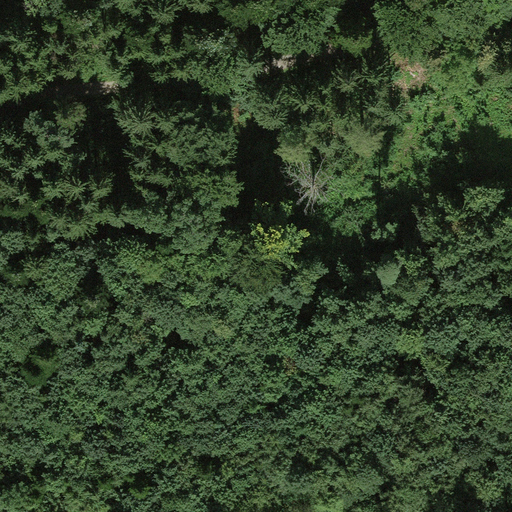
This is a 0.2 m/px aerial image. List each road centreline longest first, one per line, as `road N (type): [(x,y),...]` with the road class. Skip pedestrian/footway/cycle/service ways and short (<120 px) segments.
road 1 (track): [(511,10),(230,74),(0,105)]
road 2 (track): [(192,0),(273,33),(344,48)]
